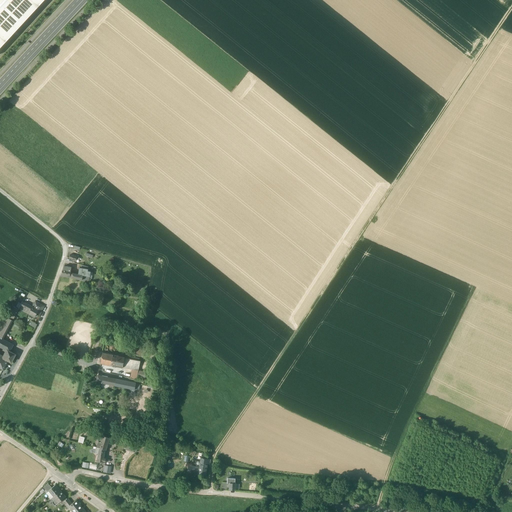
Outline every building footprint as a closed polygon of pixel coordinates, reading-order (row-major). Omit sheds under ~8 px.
[(0,0),(0,48),(44,0),(0,0)] [(81,268),(79,268),(78,275),(82,276),(82,281),(88,283),(91,272),(88,271),(88,269),(81,268)] [(71,271),(63,269),(60,276),(69,277),(70,273),(71,271)] [(70,273),(69,277),(69,278),(78,280),(81,281),(82,281),(82,276),(78,275),(70,273)] [(36,301),(32,307),(38,311),(37,314),(40,315),(44,306),(36,301)] [(32,307),(22,302),(19,309),(28,314),(32,307)] [(38,311),(32,307),(28,314),(35,317),(38,311)] [(5,317),(13,321),(15,316),(8,313),(5,317)] [(13,321),(5,317),(0,327),(0,338),(3,340),(13,321)] [(0,338),(0,346),(7,351),(9,352),(13,345),(3,340),(0,338)] [(9,352),(7,351),(3,358),(7,361),(11,363),(15,355),(9,352)] [(113,355),(102,353),(100,364),(110,366),(112,360),(113,355)] [(124,358),(118,357),(117,361),(116,367),(122,368),(124,358)] [(140,361),(124,358),(122,368),(132,370),(138,371),(140,361)] [(116,380),(97,376),(96,382),(115,386),(116,380)] [(135,384),(116,380),(115,386),(134,390),(135,384)] [(109,439),(102,436),(101,440),(99,448),(104,450),(106,450),(109,439)] [(125,449),(136,452),(138,446),(122,442),(121,445),(126,446),(125,449)] [(99,448),(96,447),(96,449),(95,453),(98,454),(98,457),(99,457),(98,462),(105,463),(106,458),(105,458),(105,453),(104,453),(104,450),(99,448)] [(206,457),(201,455),(201,458),(200,463),(207,464),(208,459),(206,459),(206,457)] [(112,465),(104,464),(103,472),(111,473),(112,465)] [(199,468),(188,466),(187,473),(205,476),(206,469),(199,468)] [(55,485),(49,490),(54,496),(60,491),(55,485)] [(65,497),(60,491),(54,496),(59,502),(65,497)] [(79,511),(83,509),(76,500),(72,504),(68,507),(72,511),(79,511)]
